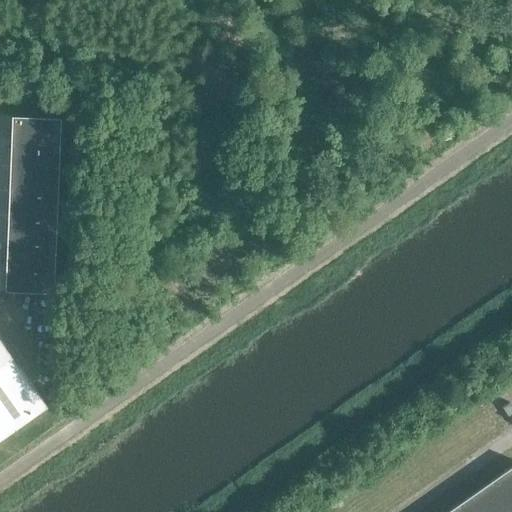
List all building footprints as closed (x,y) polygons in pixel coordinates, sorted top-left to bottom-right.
[(11,117),(10,142),(60,144),(61,119),(11,117)] [(10,142),(9,167),(59,169),(60,144),(10,142)] [(9,167),(9,192),(58,194),(59,169),(9,167)] [(9,192),(8,217),(57,218),(58,194),(9,192)] [(8,217),(7,241),(56,243),(57,218),(8,217)] [(7,241),(6,266),(55,268),(56,243),(7,241)] [(6,266),(5,292),(54,294),(55,268),(6,266)] [(0,340),(0,441),(48,408),(0,340)] [(511,511),(511,466),(446,511),(511,511)]
